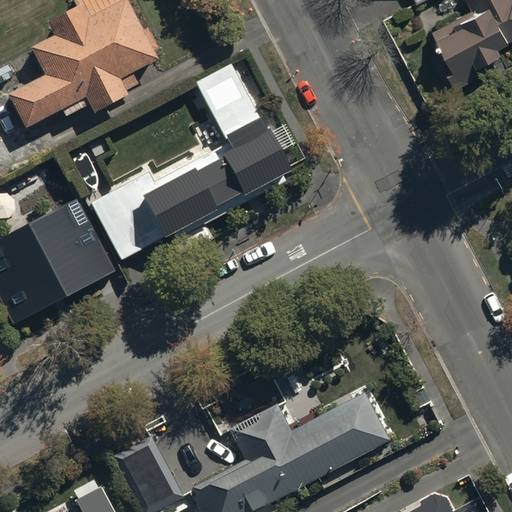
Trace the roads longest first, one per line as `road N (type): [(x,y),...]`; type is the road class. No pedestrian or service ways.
road 1 (residential): [(0,427),(410,213)]
road 2 (residential): [(299,0),(410,213)]
road 3 (residential): [(410,213),(511,406)]
